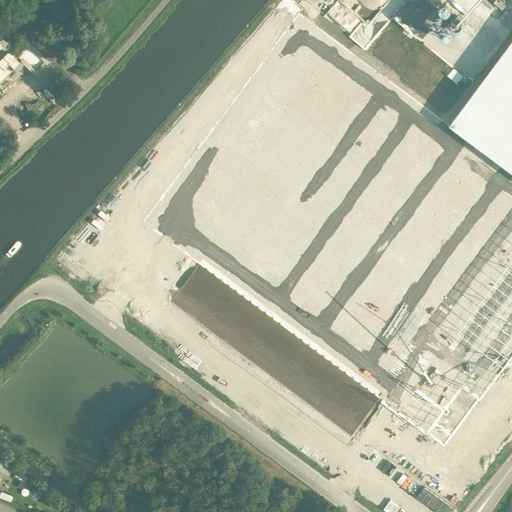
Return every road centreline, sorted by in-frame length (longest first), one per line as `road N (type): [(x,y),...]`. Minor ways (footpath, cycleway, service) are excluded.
road 1 (unclassified): [(185,383),(56,288),(29,288),(0,319)]
road 2 (unclassified): [(0,164),(160,0)]
road 3 (unclassified): [(356,511),(206,399)]
road 4 (unknown): [(511,122),(411,233)]
road 5 (unknown): [(466,0),(497,25),(431,97)]
road 6 (unknown): [(375,280),(404,352),(375,402)]
road 7 (unknown): [(375,280),(288,375)]
road 8 (unknown): [(296,39),(329,63),(387,0)]
